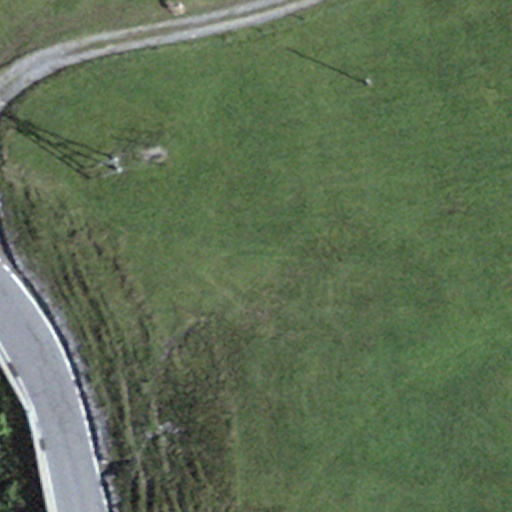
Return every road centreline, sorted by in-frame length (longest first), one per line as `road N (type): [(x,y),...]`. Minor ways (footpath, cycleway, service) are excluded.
road 1 (track): [(0,90),(30,67),(90,44),(304,0)]
road 2 (secondary): [(83,511),(42,366),(0,299)]
